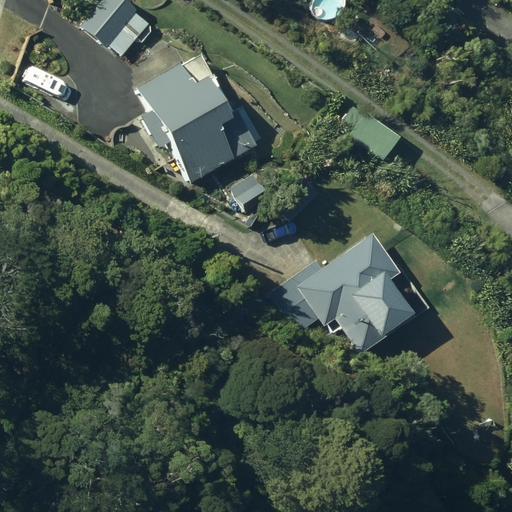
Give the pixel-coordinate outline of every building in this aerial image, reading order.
[(96,0),(77,25),(102,45),(127,15),(109,0),(96,0)] [(166,141),(188,181),(253,145),(234,109),(231,110),(211,75),(205,79),(203,75),(190,82),(178,61),(134,87),(146,109),(138,114),(156,146),(166,141)] [(227,187),(238,205),(261,191),(250,174),(227,187)] [(335,199),(316,176),(277,208),(295,230),(301,225),(308,235),(324,222),(317,214),(335,199)] [(331,318),(355,352),(411,313),(387,279),(398,272),(369,232),(316,269),(310,262),(293,273),(299,282),(292,287),(288,281),(266,296),(287,330),(312,314),(319,326),(331,318)]
